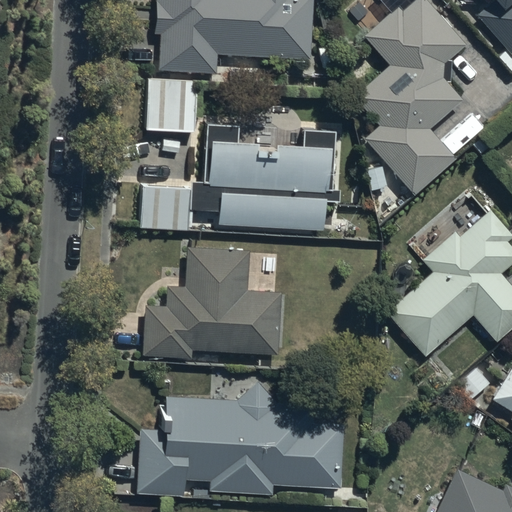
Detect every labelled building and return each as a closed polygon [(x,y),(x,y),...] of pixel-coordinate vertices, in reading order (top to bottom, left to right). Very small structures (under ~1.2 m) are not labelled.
[(155,0),(153,32),(162,33),(160,71),(219,75),(220,54),(310,60),(314,0),(155,0)] [(448,84),(450,58),(463,47),(474,65),(487,57),(473,33),(461,41),(426,0),(414,0),(402,11),(397,5),(361,35),(387,65),(351,95),(377,125),(363,137),(413,195),(455,159),(429,129),(462,101),(448,84)] [(511,0),(492,0),(476,15),(511,56),(511,0)] [(147,80),(144,130),(194,133),(197,83),(147,80)] [(238,142),(239,126),(205,124),(202,182),(191,182),(190,211),(218,212),(217,226),(323,231),(324,203),(338,203),(339,189),(333,188),(336,132),(301,131),(300,146),(274,145),(273,148),(256,147),(256,143),(238,142)] [(189,189),(140,187),(138,229),(187,231),(189,189)] [(455,231),(421,261),(431,272),(388,314),(424,357),(472,315),(495,341),(511,327),(511,287),(500,274),(511,263),(511,246),(507,241),(511,236),(511,234),(489,209),(458,235),(455,231)] [(144,304),(141,355),(190,358),(191,351),(276,357),(280,291),(245,289),(248,251),(186,247),(184,286),(168,285),(166,305),(144,304)] [(511,364),(492,399),(511,411),(511,414),(509,420),(511,422),(511,364)] [(236,401),(165,397),(163,432),(140,430),(136,493),(183,496),(184,478),(213,480),(212,490),(271,493),(272,483),(339,487),(343,423),(297,420),(297,406),(276,405),(258,383),(236,401)] [(457,469),(435,511),(511,511),(511,489),(504,485),(501,491),(457,469)]
